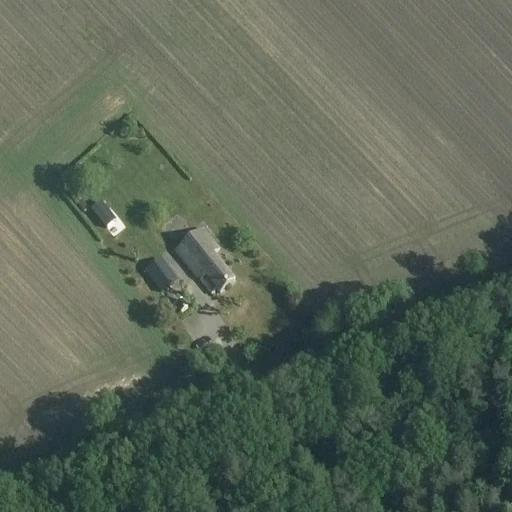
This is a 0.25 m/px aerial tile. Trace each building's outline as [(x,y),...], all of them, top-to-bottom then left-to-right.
[(75,204),(55,214),(65,234),(85,225),(75,204)] [(101,204),(91,212),(99,222),(109,214),(101,204)] [(220,296),(236,283),(215,257),(220,252),(204,233),(178,253),(212,296),(216,292),(220,296)] [(188,270),(173,249),(164,256),(179,276),(188,270)] [(120,252),(106,259),(126,298),(141,290),(120,252)] [(144,273),(160,295),(178,283),(162,261),(144,273)] [(182,301),(175,307),(181,315),(188,309),(182,301)]
